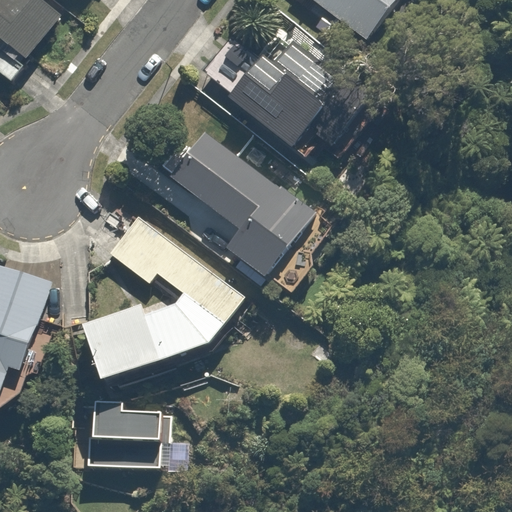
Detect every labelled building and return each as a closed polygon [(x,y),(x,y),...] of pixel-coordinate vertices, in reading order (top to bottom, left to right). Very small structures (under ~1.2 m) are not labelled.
[(0,0),(0,41),(23,58),(57,11),(40,0),(0,0)] [(312,0),(360,38),(390,0),(312,0)] [(256,55),(223,98),(288,146),(320,103),(256,55)] [(200,129),(166,172),(232,222),(215,244),(251,271),(301,206),(200,129)] [(158,276),(179,294),(176,305),(140,317),(137,309),(77,328),(93,380),(100,378),(103,389),(204,356),(249,303),(144,213),(111,251),(150,285),(158,276)] [(19,371),(51,282),(0,263),(0,384),(6,366),(19,371)] [(156,472),(158,444),(160,413),(122,410),(123,401),(90,399),(87,439),(85,466),(156,472)]
